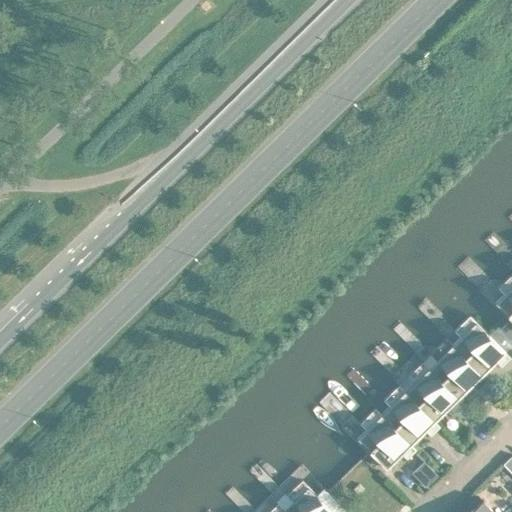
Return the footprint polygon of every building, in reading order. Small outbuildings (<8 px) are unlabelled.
[(511,267),(496,282),(502,289),(493,297),(506,310),(511,316),(511,267)] [(459,332),(451,339),(450,340),(479,370),(480,369),(494,356),(499,361),(509,352),(504,346),(468,310),(452,325),(459,332)] [(504,313),(496,320),(511,335),(511,316),(506,310),(504,313)] [(435,355),(427,362),(427,363),(456,393),(456,392),(470,379),(476,384),(485,375),(480,369),(479,370),(450,340),(451,339),(444,333),(429,348),(435,355)] [(411,378),(403,385),(403,386),(432,416),(433,415),(447,402),(452,407),(462,398),(456,392),(456,393),(427,363),(427,362),(421,356),(405,371),(411,378)] [(388,401),(380,408),(379,409),(409,439),(409,438),(423,425),(429,430),(438,421),(433,415),(432,416),(403,386),(403,385),(397,379),(382,394),(388,401)] [(379,409),(380,408),(374,402),(358,417),(364,424),(355,432),(384,462),(399,448),(405,453),(415,444),(409,438),(409,439),(379,409)] [(501,458),(511,469),(511,450),(511,449),(501,458)] [(422,455),(410,467),(424,481),(436,469),(422,455)] [(291,496),(283,504),(282,504),(290,511),(337,511),(320,495),(300,474),(284,489),(291,496)] [(327,488),(320,495),(337,511),(351,511),(336,496),(327,488)] [(496,511),(480,495),(481,494),(461,511),(496,511)] [(290,511),(282,504),(283,504),(276,497),(260,511),(290,511)]
